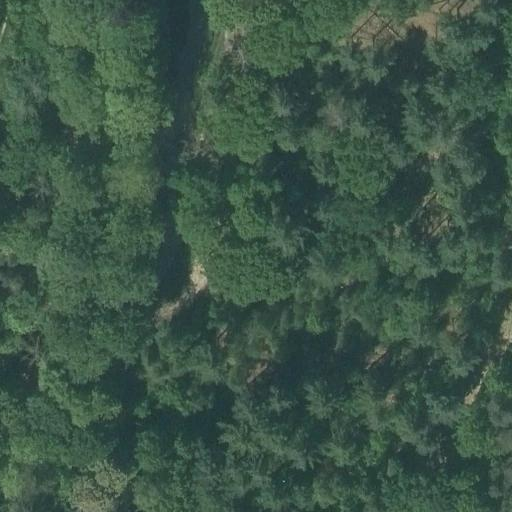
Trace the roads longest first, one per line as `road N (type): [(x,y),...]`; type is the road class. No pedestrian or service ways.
road 1 (track): [(511,284),(395,511)]
road 2 (track): [(204,511),(48,410)]
road 3 (track): [(492,0),(484,33),(511,136)]
